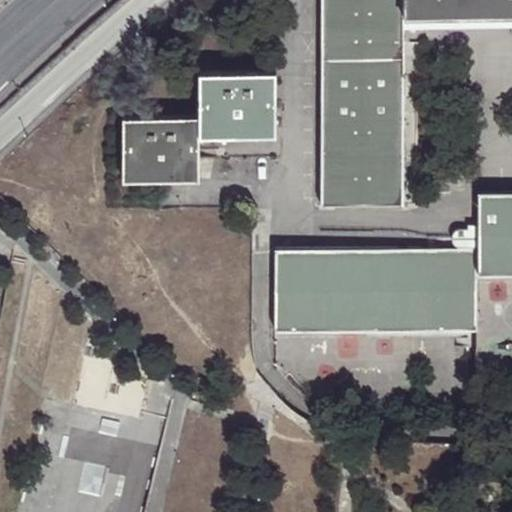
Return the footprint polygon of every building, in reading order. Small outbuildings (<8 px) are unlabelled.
[(404,15),(404,0),(325,0),(323,202),(400,203),(404,15)] [(511,0),(404,0),(404,15),(511,17),(511,0)] [(122,115),(120,179),(197,180),(198,156),(199,137),(275,139),(277,73),(199,71),(199,115),(122,115)] [(478,223),(478,251),(478,271),(511,271),(511,193),(478,193),(478,223)] [(459,246),(459,251),(478,251),(478,223),(469,223),(469,227),(457,228),(453,232),(453,236),(453,239),(455,243),(459,246)] [(478,271),(478,251),(459,251),(275,249),(275,329),(476,328),(478,271)]
